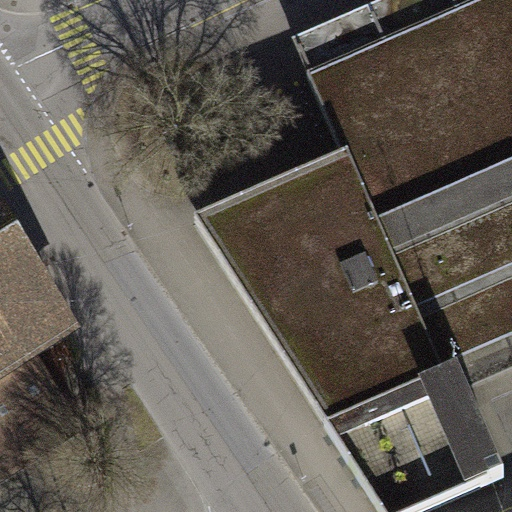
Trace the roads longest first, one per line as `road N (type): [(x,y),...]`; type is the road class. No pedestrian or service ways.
road 1 (tertiary): [(0,112),(267,511)]
road 2 (residential): [(0,82),(176,0)]
